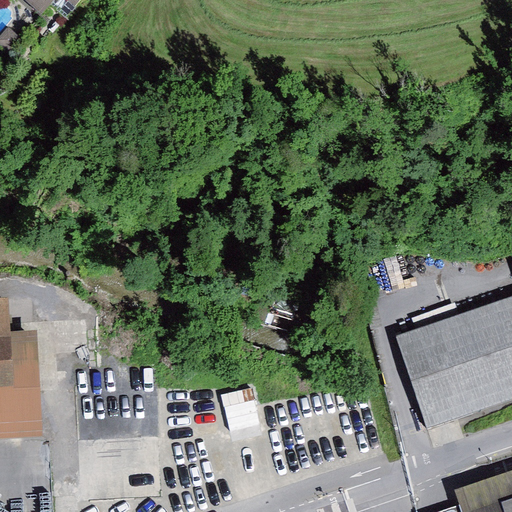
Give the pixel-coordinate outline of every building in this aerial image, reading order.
[(89,0),(21,0),(41,17),(56,0),(61,0),(77,14),(89,0)] [(7,31),(0,40),(0,46),(10,54),(21,42),(7,31)] [(0,447),(44,445),(37,339),(10,343),(11,305),(0,305),(0,447)] [(511,306),(396,344),(425,433),(511,404),(511,306)] [(160,364),(128,366),(131,442),(163,441),(160,364)] [(107,380),(107,369),(78,370),(79,382),(107,380)] [(511,511),(511,467),(442,492),(446,506),(430,511),(511,511)]
